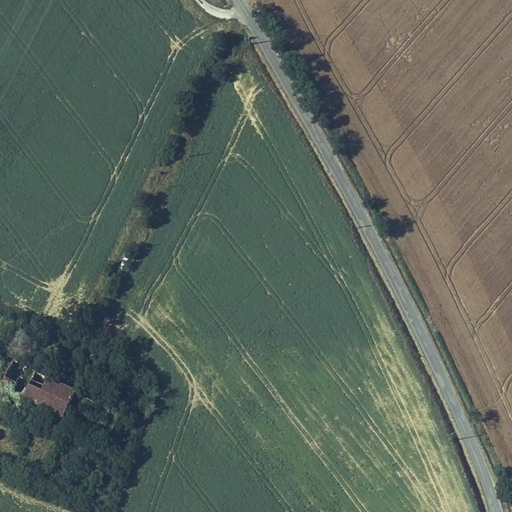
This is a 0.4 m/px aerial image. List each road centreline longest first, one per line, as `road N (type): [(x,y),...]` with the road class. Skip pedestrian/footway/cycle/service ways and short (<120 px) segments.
road 1 (tertiary): [(239,0),(316,120),(501,466),(503,511)]
road 2 (track): [(65,360),(246,13)]
